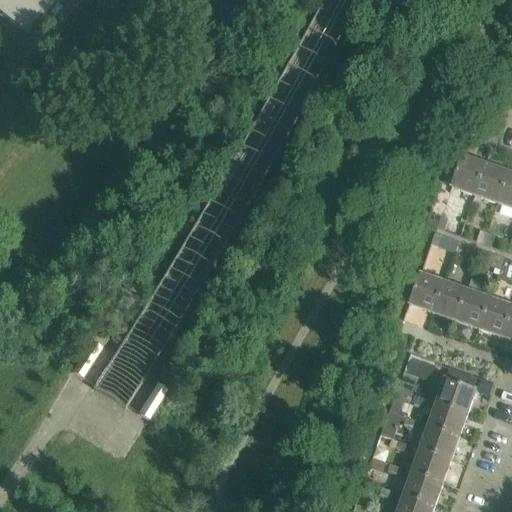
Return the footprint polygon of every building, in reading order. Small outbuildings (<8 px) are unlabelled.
[(0,0),(0,17),(7,23),(25,0),(0,0)] [(50,0),(25,0),(7,23),(27,39),(55,3),(50,0)] [(487,168),(463,159),(452,190),(475,199),(487,168)] [(510,176),(487,168),(475,199),(499,207),(510,176)] [(511,176),(510,176),(499,207),(511,211),(511,176)] [(448,222),(441,220),(436,233),(443,235),(448,222)] [(483,249),(487,236),(479,233),(475,246),(483,249)] [(495,239),(487,236),(483,249),(490,252),(495,239)] [(442,239),(435,237),(431,249),(438,251),(442,239)] [(478,266),(482,253),(473,250),(469,262),(478,266)] [(485,268),(489,256),(482,253),(478,266),(485,268)] [(445,286),(421,277),(410,308),(434,317),(445,286)] [(468,294),(445,286),(434,317),(457,325),(468,294)] [(491,302),(468,294),(457,325),(480,333),(491,302)] [(511,315),(511,309),(491,302),(480,333),(503,341),(511,315)] [(511,315),(503,341),(511,344),(511,315)] [(91,344),(72,374),(71,375),(82,382),(102,351),(91,344)] [(403,380),(399,392),(412,397),(416,385),(404,380),(403,380)] [(446,383),(437,406),(468,417),(477,394),(446,383)] [(157,386),(137,417),(148,424),(168,393),(157,386)] [(399,392),(396,400),(409,405),(412,397),(399,392)] [(426,402),(414,398),(411,406),(423,410),(426,402)] [(468,417),(437,406),(429,429),(460,440),(468,417)] [(418,425),(405,421),(402,429),(415,433),(418,425)] [(460,440),(429,429),(421,452),(452,464),(460,440)] [(409,448),(397,444),(394,452),(406,457),(409,448)] [(452,464),(421,452),(413,475),(444,487),(452,464)] [(401,471),(389,467),(386,475),(399,479),(401,471)] [(444,487),(413,475),(405,499),(435,510),(444,487)] [(393,494),(381,490),(378,499),(390,503),(393,494)] [(434,511),(435,510),(405,499),(399,511),(434,511)]
